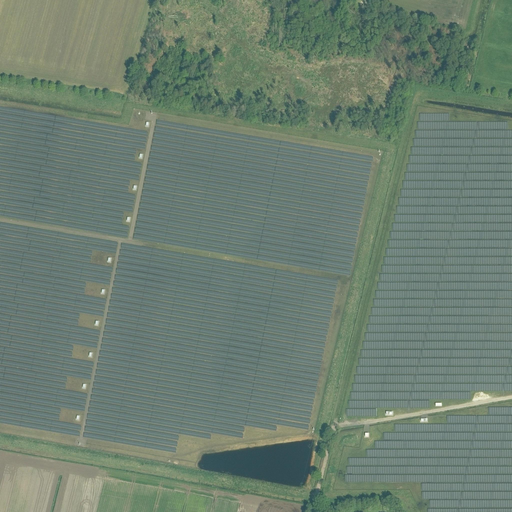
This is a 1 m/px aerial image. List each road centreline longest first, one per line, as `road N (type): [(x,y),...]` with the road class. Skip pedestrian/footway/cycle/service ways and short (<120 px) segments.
road 1 (track): [(176,456),(310,432),(342,281),(0,220)]
road 2 (track): [(313,511),(402,150)]
